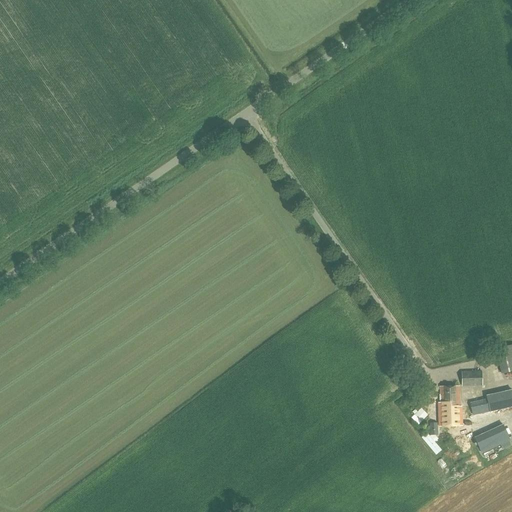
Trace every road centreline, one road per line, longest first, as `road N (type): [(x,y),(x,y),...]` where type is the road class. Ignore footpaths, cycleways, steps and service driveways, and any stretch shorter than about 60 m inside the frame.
road 1 (unclassified): [(0,281),(411,0)]
road 2 (unknown): [(426,375),(239,117)]
